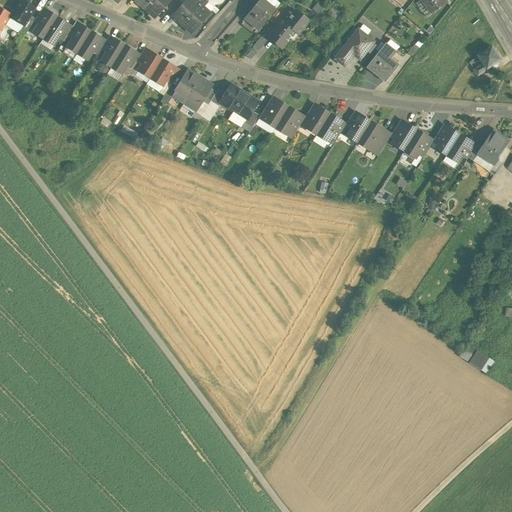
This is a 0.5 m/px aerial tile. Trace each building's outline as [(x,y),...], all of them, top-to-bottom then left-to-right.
[(35,7),(23,0),(21,0),(11,17),(23,25),(24,25),(30,15),(35,7)] [(136,0),(135,1),(145,9),(153,0),(136,0)] [(153,0),(145,9),(154,18),(164,7),(170,0),(153,0)] [(170,0),(164,7),(168,11),(178,0),(170,0)] [(178,0),(168,11),(173,15),(183,4),(178,0)] [(173,15),(172,16),(182,24),(200,4),(194,0),(186,0),(183,4),(173,15)] [(264,0),(259,0),(245,18),(259,29),(276,9),(264,0)] [(430,13),(420,0),(416,3),(426,16),(430,13)] [(420,0),(430,13),(437,8),(437,10),(447,3),(444,0),(420,0)] [(200,4),(182,24),(191,33),(201,22),(209,13),(209,12),(200,4)] [(0,30),(10,14),(0,7),(0,30)] [(42,8),(34,21),(39,24),(47,11),(42,8)] [(57,17),(47,10),(47,11),(39,24),(33,32),(43,39),(57,17)] [(209,13),(201,22),(206,26),(216,15),(211,10),(209,12),(209,13)] [(279,24),(268,38),(281,49),(294,33),(297,35),(308,21),(295,11),(282,27),(279,24)] [(30,15),(24,25),(23,25),(20,30),(26,33),(35,18),(30,15)] [(67,23),(57,17),(43,39),(53,45),(59,37),(67,24),(67,23)] [(80,25),(75,22),(72,28),(67,35),(72,38),(80,25)] [(72,28),(67,24),(59,37),(64,40),(67,35),(72,28)] [(72,38),(67,47),(77,53),(91,31),(81,25),(80,25),(72,38)] [(354,27),(346,37),(350,41),(353,38),(358,31),(354,27)] [(101,37),(91,31),(77,53),(87,60),(93,51),(101,38),(101,37)] [(358,31),(353,38),(350,41),(336,58),(344,65),(353,52),(360,57),(366,50),(372,42),(358,31)] [(106,42),(101,49),(106,52),(114,40),(109,36),(106,42)] [(261,36),(253,46),(253,47),(258,50),(258,51),(266,41),(261,36)] [(101,38),(93,51),(98,54),(101,49),(106,42),(101,38)] [(125,45),(114,39),(114,40),(106,52),(101,61),(111,67),(125,45)] [(372,42),(366,50),(370,54),(377,45),(372,42)] [(381,42),(375,49),(379,52),(385,45),(381,42)] [(379,52),(367,67),(384,81),(397,64),(389,58),(395,51),(386,44),(385,45),(379,52)] [(415,44),(408,53),(412,57),(420,47),(415,44)] [(135,51),(125,45),(111,67),(121,73),(134,52),(135,51)] [(493,46),(479,55),(484,63),(488,68),(492,66),(494,69),(498,66),(496,63),(501,59),(493,46)] [(253,47),(246,55),(251,59),(258,50),(253,47)] [(140,55),(136,62),(141,65),(150,52),(144,48),(140,55)] [(141,65),(138,70),(150,78),(162,59),(150,51),(150,52),(141,65)] [(140,55),(134,52),(127,65),(132,68),(136,62),(140,55)] [(174,67),(162,59),(150,78),(163,85),(174,67)] [(484,63),(475,69),(478,75),(488,68),(484,63)] [(174,67),(166,80),(171,84),(180,71),(174,67)] [(200,78),(187,70),(174,90),(173,92),(174,93),(178,96),(176,99),(183,104),(186,100),(199,80),(200,78)] [(211,87),(199,80),(186,100),(198,107),(202,101),(210,88),(211,87)] [(245,93),(231,84),(225,94),(219,103),(220,103),(233,111),(245,93)] [(174,90),(169,87),(162,99),(168,103),(174,93),(173,92),(174,90)] [(210,88),(202,101),(208,105),(210,101),(216,92),(216,91),(210,88)] [(216,92),(210,101),(219,106),(220,103),(219,103),(225,94),(218,89),(216,91),(216,92)] [(245,93),(233,111),(245,119),(246,120),(252,111),(258,101),(245,93)] [(271,97),(262,113),(259,117),(264,120),(276,101),(271,97)] [(288,107),(277,100),(276,101),(264,120),(275,127),(288,107)] [(304,118),(303,120),(308,123),(318,107),(313,104),(304,118)] [(330,114),(318,106),(318,107),(308,123),(305,127),(317,134),(330,114)] [(299,114),(288,107),(275,127),(287,134),(299,115),(299,114)] [(245,119),(233,111),(229,118),(241,126),(244,122),(245,119)] [(260,115),(252,111),(246,120),(245,119),(244,122),(252,127),(260,115)] [(345,125),(344,127),(349,130),(358,115),(353,112),(345,125)] [(330,114),(317,134),(328,141),(331,137),(340,121),(341,121),(330,114)] [(370,121),(359,114),(358,115),(349,130),(346,135),(357,142),(370,121)] [(304,118),(299,115),(287,134),(292,138),(303,120),(304,118)] [(340,121),(331,137),(336,140),(344,127),(345,125),(340,121)] [(382,128),(370,121),(357,142),(369,149),(381,129),(382,128)] [(391,135),(390,136),(395,139),(405,124),(400,121),(391,135)] [(252,127),(244,122),(241,126),(250,131),(252,127)] [(417,130),(405,123),(405,124),(395,139),(392,143),(404,150),(417,130)] [(442,125),(433,141),(438,144),(448,128),(442,125)] [(438,144),(435,148),(446,155),(459,134),(448,127),(448,128),(438,144)] [(391,135),(381,129),(369,149),(378,155),(390,136),(391,135)] [(482,146),(477,155),(492,165),(493,165),(497,159),(510,140),(494,129),(482,146)] [(428,137),(417,130),(404,150),(415,158),(418,153),(427,138),(428,137)] [(459,134),(446,155),(457,162),(458,162),(470,142),(471,142),(459,134)] [(427,138),(418,153),(423,157),(433,141),(427,138)] [(470,142),(462,155),(467,159),(468,157),(475,146),(470,142)] [(475,146),(468,157),(473,161),(477,155),(482,146),(477,143),(475,146)] [(457,162),(446,155),(443,161),(453,168),(457,162)] [(497,159),(493,165),(492,165),(487,172),(494,176),(502,163),(497,159)] [(431,198),(428,208),(434,209),(437,199),(431,198)] [(466,353),(469,355),(466,361),(487,372),(494,360),(469,347),(466,353)]
